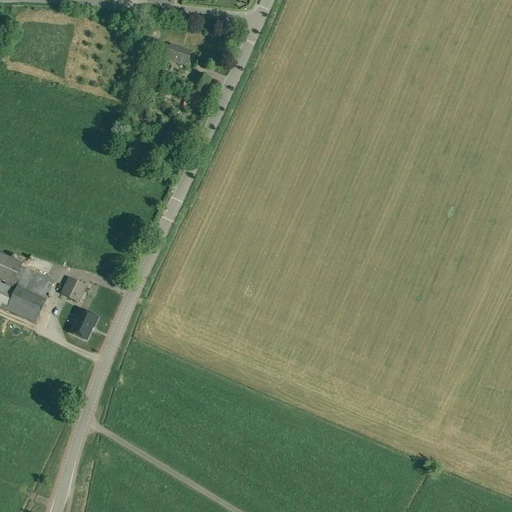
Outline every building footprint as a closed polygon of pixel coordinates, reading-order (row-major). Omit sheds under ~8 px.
[(171,45),(166,59),(187,66),(191,52),(171,45)] [(198,74),(191,89),(204,94),(210,79),(198,74)] [(0,280),(5,283),(5,285),(0,282),(0,308),(36,324),(55,282),(22,267),(23,263),(0,252),(0,280)] [(87,287),(69,277),(60,295),(78,304),(87,287)] [(98,318),(80,310),(70,333),(86,341),(92,327),(93,327),(98,318)]
